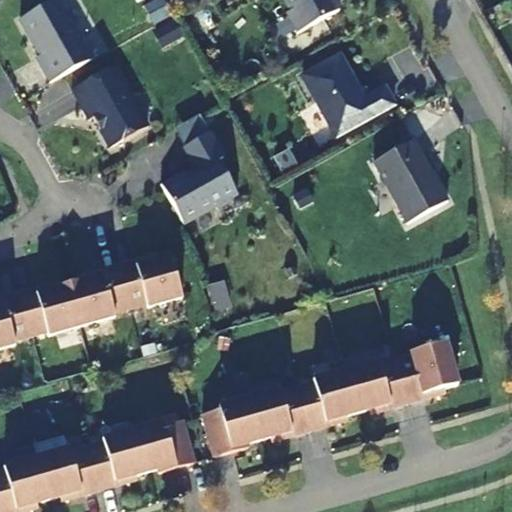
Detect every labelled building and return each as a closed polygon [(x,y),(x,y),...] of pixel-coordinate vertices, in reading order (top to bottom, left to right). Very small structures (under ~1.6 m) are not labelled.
[(96,58),(61,0),(54,0),(16,22),(52,83),(96,58)] [(338,12),(340,9),(335,0),(282,0),(290,13),(286,15),(297,35),(338,12)] [(353,81),(339,57),(302,78),(336,139),(394,107),(384,89),(364,101),(357,88),(354,90),(350,82),(353,81)] [(114,69),(72,92),(89,123),(93,120),(110,151),(148,130),(114,69)] [(223,159),(210,135),(184,149),(196,172),(186,177),(181,175),(161,187),(183,227),(215,209),(220,210),(231,204),(230,202),(238,197),(219,162),(223,159)] [(447,204),(414,143),(374,165),(408,226),(447,204)] [(288,153),(274,161),(282,174),(295,166),(288,153)] [(147,310),(182,300),(170,258),(157,262),(155,258),(80,279),(82,283),(57,289),(56,286),(0,301),(0,351),(15,347),(14,343),(47,334),(48,338),(115,319),(113,315),(146,306),(147,310)] [(203,418),(214,460),(248,450),(247,446),(270,440),(271,443),(347,422),(346,418),(369,412),(371,416),(445,395),(444,391),(457,387),(445,345),(411,355),(412,358),(379,367),(378,364),(313,382),(314,386),(280,396),(279,392),(219,409),(220,412),(203,418)] [(159,475),(193,466),(181,423),(165,428),(163,424),(102,442),(103,445),(70,454),(69,450),(4,469),(5,473),(0,473),(0,511),(28,511),(38,509),(37,506),(60,499),(61,503),(136,482),(135,478),(158,471),(159,475)]
